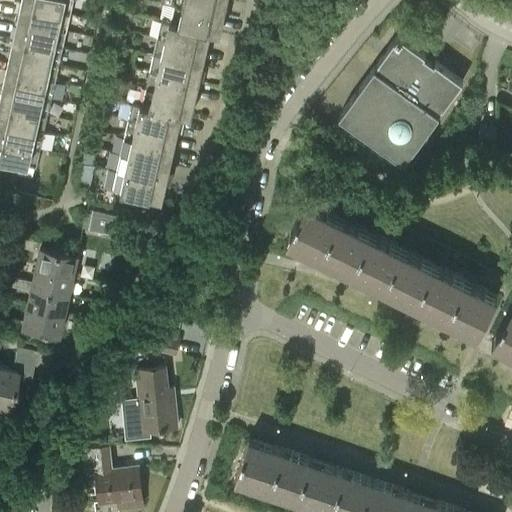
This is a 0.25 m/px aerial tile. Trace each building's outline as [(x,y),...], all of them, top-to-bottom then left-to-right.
[(20,0),(20,2),(70,13),(72,0),(20,0)] [(224,0),(173,0),(173,3),(222,14),(224,0)] [(66,30),(70,13),(20,2),(17,19),(66,30)] [(173,3),(169,20),(209,29),(208,30),(218,32),(222,14),(173,3)] [(169,20),(160,18),(156,35),(205,46),(208,30),(209,29),(169,20)] [(17,19),(13,36),(62,47),(66,30),(17,19)] [(417,136),(420,134),(427,124),(428,122),(427,119),(426,116),(460,69),(432,49),(431,51),(421,44),(423,42),(395,22),(336,103),(401,150),(411,136),(414,137),(417,136)] [(201,63),(205,46),(156,35),(152,52),(201,63)] [(59,63),(62,47),(13,36),(9,52),(59,63)] [(9,52),(5,69),(55,80),(59,63),(9,52)] [(201,63),(152,52),(148,69),(197,80),(201,63)] [(51,97),(55,80),(5,69),(2,86),(51,97)] [(193,96),(197,80),(148,69),(145,86),(193,96)] [(2,86),(0,93),(0,103),(47,114),(51,97),(2,86)] [(145,86),(141,103),(180,112),(180,113),(189,114),(193,96),(145,86)] [(180,112),(141,103),(132,101),(128,118),(177,129),(180,113),(180,112)] [(0,120),(43,131),(47,114),(0,103),(0,120)] [(173,146),(177,129),(128,118),(124,135),(173,146)] [(0,120),(0,138),(40,148),(43,131),(0,120)] [(496,123),(479,123),(479,141),(496,141),(496,123)] [(173,146),(124,135),(121,152),(169,163),(173,146)] [(0,157),(36,165),(40,148),(0,138),(0,157)] [(166,180),(169,163),(121,152),(117,169),(166,180)] [(166,180),(117,169),(113,186),(162,197),(166,180)] [(5,186),(15,188),(15,189),(18,178),(17,178),(8,175),(5,186)] [(286,237),(350,268),(369,230),(305,199),(286,237)] [(92,213),(89,228),(112,233),(115,218),(92,213)] [(403,295),(414,300),(433,262),(369,230),(350,268),(403,295)] [(72,276),(76,277),(77,271),(74,271),(77,253),(40,244),(41,241),(26,238),(24,247),(38,250),(34,267),(52,271),(52,268),(73,272),(72,276)] [(462,276),(433,262),(414,300),(478,331),(497,293),(462,276)] [(69,294),(72,276),(73,272),(52,268),(52,271),(34,267),(31,281),(26,279),(25,284),(69,294)] [(15,286),(16,277),(7,275),(5,284),(15,286)] [(26,279),(16,277),(15,286),(29,289),(26,306),(43,310),(44,307),(65,312),(64,315),(67,316),(68,312),(65,311),(69,294),(25,284),(26,279)] [(511,303),(492,339),(511,349),(511,303)] [(60,334),(64,315),(65,312),(44,307),(43,310),(26,306),(22,325),(60,334)] [(178,337),(149,331),(145,346),(174,353),(178,337)] [(0,404),(8,406),(17,369),(19,369),(22,355),(14,353),(11,367),(0,364),(0,404)] [(138,398),(123,399),(127,436),(151,434),(150,427),(177,424),(174,400),(169,400),(165,364),(135,368),(138,398)] [(296,499),(311,457),(248,435),(234,478),(296,499)] [(112,467),(109,444),(84,447),(87,470),(95,469),(99,501),(120,498),(121,506),(137,504),(136,496),(141,496),(137,464),(112,467)] [(311,457),(296,499),(335,511),(360,511),(372,478),(311,457)] [(372,478),(360,511),(429,511),(434,499),(372,478)] [(505,486),(481,478),(478,489),(501,496),(505,486)] [(473,511),(434,499),(429,511),(473,511)] [(22,511),(7,500),(0,509),(0,511),(22,511)]
